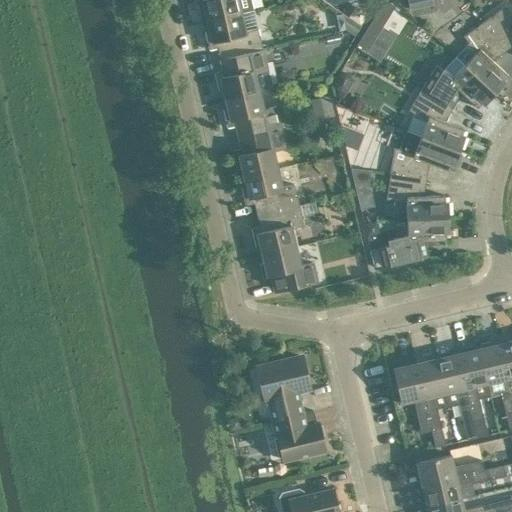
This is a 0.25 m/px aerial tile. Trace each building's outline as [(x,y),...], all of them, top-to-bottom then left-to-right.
[(198,0),(201,11),(206,12),(207,19),(242,11),(254,8),(252,0),(198,0)] [(422,0),(408,0),(411,9),(424,6),(422,0)] [(382,2),(356,44),(367,51),(395,4),(390,1),(382,2)] [(511,11),(506,4),(485,19),(506,49),(511,44),(511,11)] [(209,26),(206,29),(210,48),(218,46),(221,57),(263,47),(258,27),(246,30),(242,11),(207,19),(209,26)] [(362,24),(343,11),(346,27),(356,33),(362,24)] [(485,19),(464,34),(476,51),(465,63),(495,91),(506,80),(503,78),(508,73),(494,59),(496,56),(506,49),(485,19)] [(340,31),(326,34),(328,43),(341,40),(340,31)] [(223,69),(215,70),(220,89),(224,90),(226,97),(260,89),(273,86),(268,68),(263,47),(221,57),(223,69)] [(436,64),(423,86),(454,105),(460,95),(463,92),(478,105),(483,100),(485,102),(495,91),(465,63),(454,75),(436,64)] [(340,72),(335,80),(336,87),(341,90),(348,88),(354,80),(352,73),(347,70),(340,72)] [(423,86),(409,108),(427,119),(421,134),(460,149),(465,134),(462,133),(464,127),(446,120),(447,116),(454,105),(423,86)] [(227,104),(224,107),(228,126),(236,124),(239,135),(282,125),(277,104),(264,107),(260,89),(226,97),(227,104)] [(330,92),(311,97),(316,118),(335,113),(330,92)] [(341,123),(346,143),(358,147),(363,132),(341,123)] [(241,146),(234,148),(238,167),(243,168),(244,175),(278,167),(274,149),(287,146),(282,125),(239,135),(241,146)] [(395,146),(391,172),(427,177),(429,165),(430,162),(449,169),(451,162),(454,163),(460,149),(421,134),(406,128),(399,147),(395,146)] [(246,182),(243,185),(247,204),(255,202),(257,213),(300,203),(295,182),(283,185),(278,167),(244,175),(246,182)] [(391,172),(386,197),(407,201),(408,217),(449,215),(448,200),(445,200),(445,193),(425,194),(425,190),(427,177),(391,172)] [(371,186),(357,190),(361,208),(375,204),(371,186)] [(260,224),(252,226),(257,244),(261,246),(263,253),(297,245),(293,227),(305,224),(300,203),(257,213),(260,224)] [(389,243),(370,248),(375,267),(394,263),(429,255),(429,252),(426,242),(426,239),(446,238),(446,231),(449,230),(449,215),(408,217),(408,233),(388,238),(389,243)] [(377,218),(364,221),(369,242),(382,239),(377,218)] [(264,260),(261,263),(265,281),(273,280),(276,291),(318,281),(314,260),(301,263),(297,245),(263,253),(264,260)] [(511,338),(500,342),(511,391),(511,338)] [(481,346),(479,347),(490,392),(501,390),(502,392),(501,392),(506,411),(510,427),(511,426),(511,391),(500,342),(492,343),(492,341),(490,340),(482,342),(480,344),(481,346)] [(467,349),(458,352),(478,435),(488,433),(484,416),(480,397),(479,397),(479,395),(490,392),(479,347),(478,345),(476,343),(468,345),(467,347),(467,349)] [(442,355),(437,356),(448,404),(459,401),(464,421),(468,437),(478,435),(458,352),(453,353),(453,351),(450,349),(443,351),(441,353),(442,355)] [(262,364),(256,366),(264,400),(270,399),(275,419),(302,412),(297,389),(310,386),(303,355),(262,364)] [(437,356),(416,361),(432,429),(435,444),(446,441),(442,426),(438,407),(448,404),(437,356)] [(416,361),(393,367),(402,401),(415,398),(418,411),(417,411),(422,431),(432,429),(416,361)] [(302,412),(275,419),(284,458),(325,448),(319,422),(317,422),(314,410),(302,412)] [(240,414),(229,417),(231,428),(243,425),(240,414)] [(451,452),(417,460),(422,483),(485,468),(484,468),(482,458),(454,465),(451,452)] [(280,460),(275,464),(275,465),(275,470),(277,471),(281,473),(287,469),(286,463),(280,460)] [(485,468),(422,483),(427,504),(462,496),(475,493),(472,480),(506,473),(504,463),(488,467),(484,468),(485,468)] [(282,491),(280,494),(283,511),(285,511),(291,511),(293,511),(339,511),(333,487),(307,494),(305,488),(302,486),(282,491)] [(462,496),(427,504),(429,511),(487,511),(494,510),(504,507),(511,505),(511,496),(496,500),(478,504),(465,507),(462,496)]
